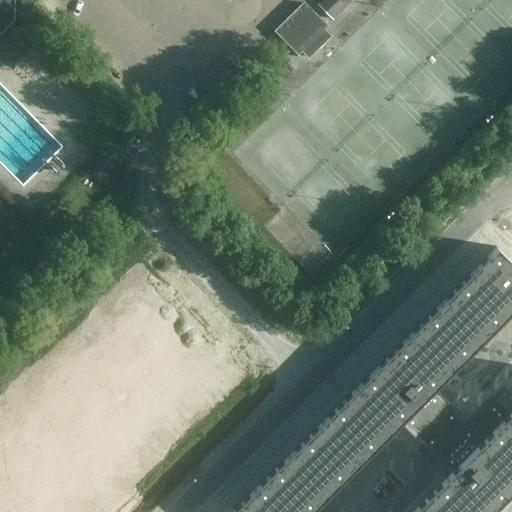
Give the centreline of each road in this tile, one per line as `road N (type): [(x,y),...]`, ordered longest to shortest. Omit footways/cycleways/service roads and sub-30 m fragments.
road 1 (residential): [(180,86),(149,153),(146,184),(157,225),(313,382)]
road 2 (residential): [(313,382),(511,184)]
road 3 (residential): [(184,511),(313,382)]
